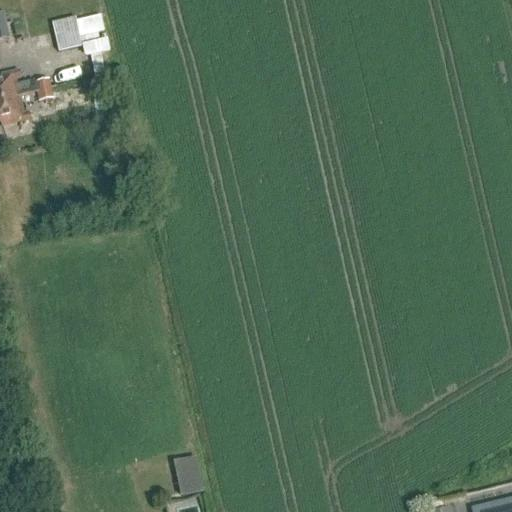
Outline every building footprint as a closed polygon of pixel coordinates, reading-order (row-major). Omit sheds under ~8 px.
[(59,54),(82,49),(75,20),(52,26),(59,54)] [(0,103),(16,99),(36,95),(37,95),(51,92),(49,82),(35,85),(34,83),(14,87),(13,82),(19,81),(17,74),(0,77),(0,103)] [(53,101),(51,92),(37,95),(39,104),(53,101)] [(16,99),(0,103),(0,123),(7,122),(9,127),(27,123),(25,114),(20,116),(16,99)] [(195,459),(172,464),(179,499),(202,494),(195,459)]
